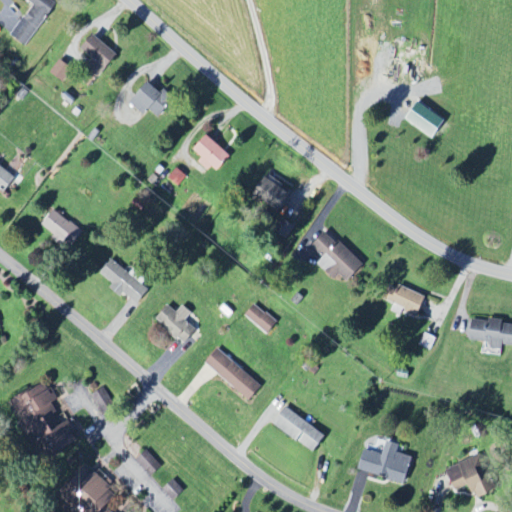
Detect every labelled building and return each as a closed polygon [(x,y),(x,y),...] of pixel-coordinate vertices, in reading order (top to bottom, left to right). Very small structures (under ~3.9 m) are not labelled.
[(12,38),(27,48),(56,3),(51,0),(25,0),(33,5),(12,38)] [(118,55),(94,36),(82,50),(107,69),(118,55)] [(73,70),(60,60),(50,73),(62,83),(73,70)] [(130,103),(144,116),(149,111),(158,118),(175,99),(165,90),(161,94),(149,83),(130,103)] [(434,139),(446,121),(418,103),(406,121),(434,139)] [(208,171),(213,167),(218,172),(231,158),(208,136),(195,150),(203,158),(199,163),(208,171)] [(0,158),(1,158),(0,156),(0,189),(6,193),(16,178),(0,166),(0,158)] [(168,179),(178,187),(187,177),(177,169),(168,179)] [(254,196),(280,213),(294,192),(268,174),(254,196)] [(66,242),(72,247),(83,234),(54,210),(41,226),(55,237),(53,240),(62,248),(66,242)] [(330,231),(313,247),(324,258),(318,264),(333,280),(338,274),(347,283),(365,267),(330,231)] [(140,304),(150,288),(109,263),(99,279),(140,304)] [(388,286),(383,300),(394,304),(390,312),(401,316),(404,310),(419,316),(426,297),(399,286),(397,290),(388,286)] [(268,335),(277,324),(254,304),(245,316),(268,335)] [(185,345),(197,331),(186,321),(193,314),(183,306),(177,313),(168,306),(156,319),(185,345)] [(511,324),(504,324),(504,322),(473,318),(470,340),(494,343),(492,355),(501,356),(503,345),(511,346),(511,324)] [(205,365),(251,401),(262,386),(217,350),(205,365)] [(11,401),(41,460),(79,441),(68,421),(62,424),(52,403),(56,402),(46,383),(11,401)] [(103,415),(116,408),(104,388),(91,395),(103,415)] [(273,427),(316,452),(327,434),(284,409),(273,427)] [(359,472),(406,484),(413,457),(398,454),(400,445),(387,441),(383,456),(364,451),(359,472)] [(162,467),(146,450),(136,460),(152,477),(162,467)] [(448,468),(454,491),(471,486),(475,499),(495,493),(484,457),(448,468)] [(110,511),(106,508),(118,494),(94,472),(90,476),(84,471),(73,483),(82,491),(66,509),(68,511),(110,511)] [(163,490),(175,501),(185,491),(173,480),(163,490)]
